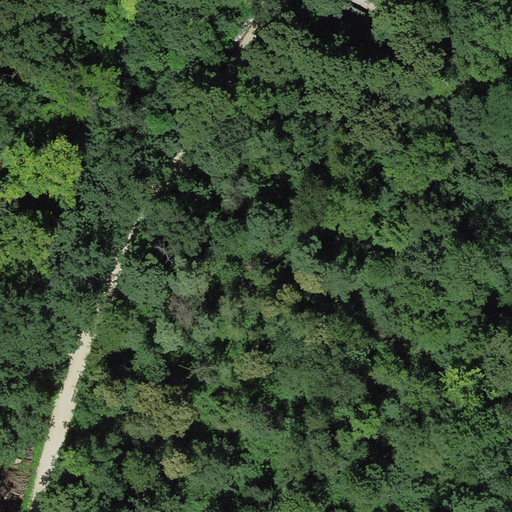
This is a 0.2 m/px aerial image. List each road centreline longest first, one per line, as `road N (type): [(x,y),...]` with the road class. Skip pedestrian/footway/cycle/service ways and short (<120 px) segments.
road 1 (track): [(287,0),(116,270),(72,364),(38,511)]
road 2 (track): [(511,45),(472,45),(374,0)]
